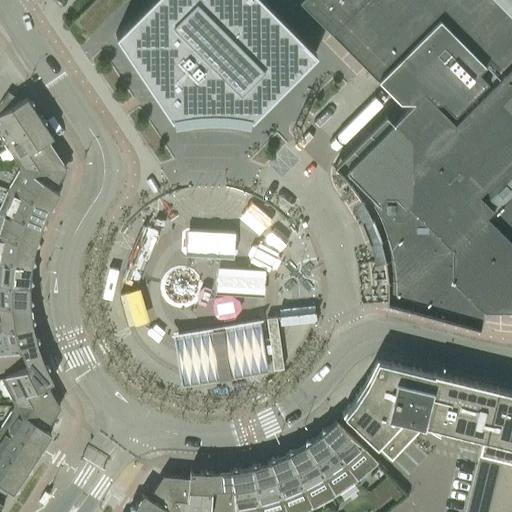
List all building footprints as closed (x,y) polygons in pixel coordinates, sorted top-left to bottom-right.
[(89,36),(104,21),(125,0),(93,0),(73,20),(89,36)] [(262,0),(148,0),(114,34),(171,117),(176,116),(187,114),(206,113),(211,112),(221,113),(234,114),(250,118),(315,52),(262,0)] [(511,0),(300,0),(298,2),(377,81),(391,94),(398,102),(411,102),(407,107),(392,122),(389,119),(343,165),(354,178),(366,196),(377,216),(386,217),(383,220),(381,224),(381,229),(383,233),(387,236),(385,238),(390,257),(392,278),(393,297),(481,321),(484,309),(511,309),(511,0)] [(0,138),(1,140),(38,115),(31,105),(32,99),(27,98),(25,96),(20,99),(8,91),(0,102),(0,138)] [(38,115),(1,140),(15,161),(47,139),(52,135),(50,133),(46,126),(44,124),(45,118),(39,117),(38,115)] [(57,163),(57,164),(61,161),(47,139),(15,161),(16,163),(57,163)] [(56,169),(56,166),(56,165),(57,164),(57,163),(16,163),(20,168),(20,167),(54,188),(62,173),(56,169)] [(20,167),(20,168),(8,189),(48,209),(48,208),(53,206),(52,201),(58,191),(54,188),(20,167)] [(48,209),(8,189),(0,205),(0,211),(34,224),(40,227),(40,226),(45,224),(43,219),(48,209)] [(0,236),(28,244),(34,224),(0,211),(0,236)] [(34,245),(28,244),(0,236),(0,260),(30,264),(34,261),(31,256),(32,254),(34,245)] [(30,264),(0,260),(0,283),(28,284),(28,283),(32,280),(29,276),(30,264)] [(28,284),(0,283),(0,306),(29,304),(28,303),(32,299),(28,296),(28,284)] [(29,304),(0,306),(0,329),(31,323),(34,319),(30,315),(29,304)] [(31,323),(0,329),(0,354),(19,349),(22,355),(23,358),(39,352),(38,350),(35,342),(38,337),(34,334),(31,323)] [(1,378),(12,401),(46,383),(52,380),(51,378),(46,369),(48,364),(43,362),(42,360),(39,352),(23,358),(26,367),(1,378)] [(346,416),(391,459),(421,427),(422,423),(432,425),(483,437),(478,454),(511,462),(511,390),(375,357),(363,382),(351,400),(341,412),(346,416)] [(14,405),(12,408),(44,428),(59,406),(46,383),(12,401),(14,405)] [(44,428),(12,408),(0,425),(0,427),(37,452),(37,451),(43,449),(42,443),(50,432),(44,428)] [(347,468),(356,480),(377,463),(334,419),(333,420),(325,426),(320,426),(320,431),(319,432),(347,468)] [(37,452),(0,427),(0,454),(24,471),(25,470),(31,468),(30,462),(37,452)] [(303,443),(335,495),(356,480),(347,468),(319,432),(310,438),(305,438),(304,443),(303,443)] [(286,453),(312,508),(335,495),(303,443),(293,449),(288,447),(286,452),(286,453)] [(267,460),(285,511),(300,511),(312,508),(286,453),(276,457),(271,455),(268,460),(267,460)] [(24,471),(0,454),(0,483),(11,491),(12,489),(18,487),(17,482),(24,471)] [(250,465),(248,466),(259,511),(285,511),(267,460),(262,462),(257,463),(252,461),(250,465)] [(233,511),(259,511),(248,466),(238,468),(233,465),(230,469),(228,469),(222,470),(220,470),(221,487),(223,487),(231,486),(233,511)] [(188,476),(184,511),(210,511),(210,488),(221,487),(220,470),(211,470),(209,470),(205,467),(201,470),(189,469),(189,470),(188,476)] [(147,495),(172,511),(184,511),(188,476),(161,473),(147,495)] [(385,476),(374,486),(385,499),(389,496),(397,489),(385,476)] [(128,511),(172,511),(147,495),(142,492),(134,504),(128,505),(129,511),(128,511)]
